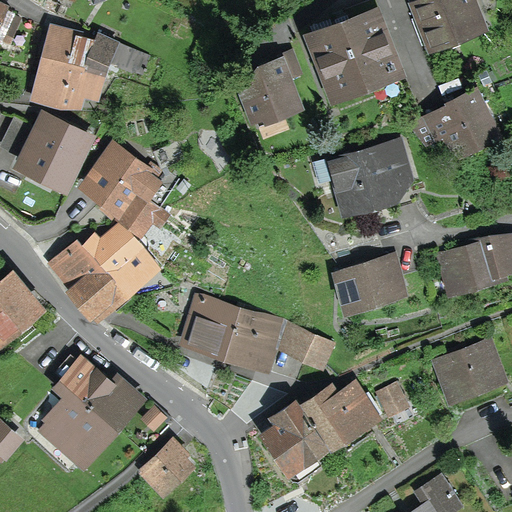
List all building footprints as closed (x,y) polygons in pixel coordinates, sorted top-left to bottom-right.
[(313,35),(334,91),(396,67),(369,0),(367,0),(345,9),(349,21),(313,35)] [(411,18),(422,45),(480,23),(471,0),(408,0),(415,16),(411,18)] [(0,4),(0,37),(0,38),(12,10),(0,4)] [(12,14),(5,31),(12,34),(19,17),(12,14)] [(102,72),(105,64),(107,65),(118,41),(99,34),(95,44),(78,39),(79,35),(52,28),(43,60),(102,72)] [(142,73),(149,55),(118,41),(109,60),(142,73)] [(86,89),(96,93),(102,72),(43,60),(38,78),(86,89)] [(270,108),(272,114),(297,104),(279,60),(265,65),(266,69),(257,73),(245,91),(254,114),(270,108)] [(79,95),(83,97),(86,89),(38,78),(34,97),(61,103),(77,102),(79,95)] [(472,144),(494,133),(474,91),(448,104),(449,106),(427,119),(437,139),(449,133),(455,144),(469,137),(472,144)] [(44,114),(22,159),(67,181),(89,136),(44,114)] [(134,186),(144,193),(155,178),(145,171),(147,169),(113,144),(85,182),(118,207),(134,186)] [(389,181),(392,176),(406,172),(398,144),(380,149),(379,146),(331,159),(345,207),(392,194),(389,181)] [(151,216),(159,223),(166,215),(137,193),(121,213),(142,228),(151,216)] [(103,245),(94,237),(85,246),(100,260),(123,287),(153,263),(123,228),(103,245)] [(499,267),(511,263),(511,252),(508,235),(481,243),(479,236),(468,240),(470,246),(443,254),(451,284),(500,270),(499,267)] [(52,258),(95,311),(123,287),(100,260),(85,246),(77,239),(52,258)] [(338,272),(347,301),(400,286),(391,256),(338,272)] [(0,335),(37,304),(13,273),(0,283),(0,335)] [(197,295),(183,338),(227,352),(241,312),(217,304),(218,301),(197,295)] [(268,365),(280,324),(241,312),(227,352),(268,365)] [(283,344),(325,363),(333,342),(293,323),(288,321),(284,329),(288,330),(283,344)] [(439,353),(454,392),(497,375),(485,344),(454,356),(451,349),(439,353)] [(57,369),(64,376),(62,379),(76,391),(112,423),(138,394),(116,375),(111,380),(107,377),(103,381),(79,359),(78,360),(70,354),(57,369)] [(379,392),(389,411),(405,403),(395,384),(379,392)] [(334,402),(327,391),(303,407),(326,442),(354,423),(357,427),(375,415),(356,387),(334,402)] [(43,428),(79,460),(112,423),(76,391),(43,428)] [(267,432),(290,466),(326,442),(303,407),(297,399),(271,417),(277,425),(267,432)] [(149,433),(161,420),(148,409),(136,422),(149,433)] [(1,422),(0,422),(0,456),(18,436),(1,422)] [(184,450),(174,439),(143,470),(161,488),(186,464),(178,456),(184,450)] [(446,511),(459,503),(443,479),(420,494),(426,504),(414,511),(446,511)]
